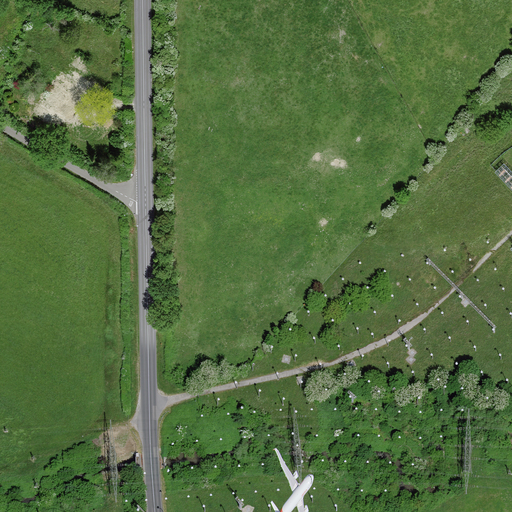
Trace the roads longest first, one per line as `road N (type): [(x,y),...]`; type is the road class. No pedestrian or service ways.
road 1 (secondary): [(155,511),(145,197)]
road 2 (secondary): [(145,197),(143,0)]
road 3 (unclassified): [(0,125),(129,198),(145,197)]
